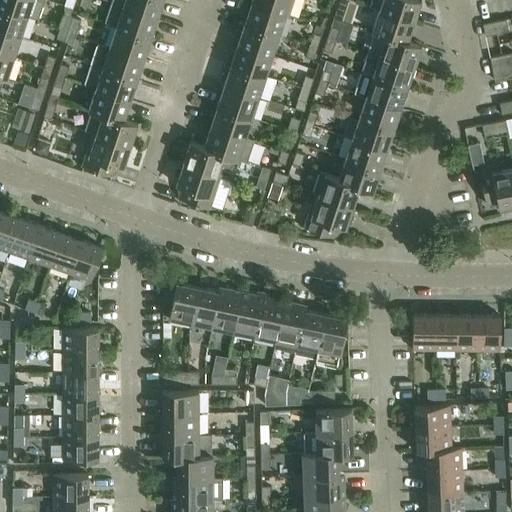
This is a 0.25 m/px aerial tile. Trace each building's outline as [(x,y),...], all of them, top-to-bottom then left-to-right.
[(0,0),(0,6),(27,15),(39,19),(45,0),(0,0)] [(112,0),(112,2),(157,17),(162,0),(112,0)] [(252,0),(251,3),(286,14),(285,15),(288,16),(293,0),(252,0)] [(339,0),(336,9),(345,12),(348,0),(339,0)] [(372,0),(370,7),(380,10),(414,21),(420,2),(421,0),(372,0)] [(105,22),(116,26),(151,37),(157,17),(112,2),(105,22)] [(251,3),(245,23),(279,34),(285,15),(286,14),(251,3)] [(64,14),(60,26),(69,29),(73,17),(70,16),(72,7),(65,5),(65,6),(64,14)] [(0,6),(0,29),(20,36),(27,15),(0,6)] [(373,31),(375,32),(386,36),(386,35),(407,42),(407,40),(414,21),(380,10),(373,31)] [(73,17),(69,29),(76,32),(80,19),(73,17)] [(482,25),(485,37),(509,31),(506,19),(482,25)] [(245,23),(238,43),(272,55),(279,34),(245,23)] [(56,38),(65,41),(69,29),(60,26),(56,38)] [(116,26),(110,47),(144,58),(151,37),(116,26)] [(331,26),(327,38),(335,40),(339,28),(331,26)] [(0,29),(0,52),(14,57),(20,36),(0,29)] [(65,41),(73,44),(76,32),(69,29),(65,41)] [(313,32),(309,44),(317,47),(321,35),(313,32)] [(375,32),(368,52),(414,67),(420,48),(421,48),(422,45),(420,45),(407,40),(407,42),(386,35),(386,36),(375,32)] [(331,52),(335,40),(327,38),(323,50),(331,52)] [(98,43),(91,64),(137,79),(144,58),(110,47),(109,47),(98,43)] [(238,43),(231,64),(265,75),(272,55),(238,43)] [(313,59),(317,47),(309,44),(305,57),(313,59)] [(0,76),(4,78),(6,79),(14,57),(0,52),(0,76)] [(361,71),(373,76),(407,87),(414,67),(368,52),(361,71)] [(511,52),(490,57),(492,69),(511,64),(511,52)] [(48,55),(44,67),(52,69),(56,57),(48,55)] [(61,63),(57,75),(65,78),(69,66),(61,63)] [(85,84),(96,88),(130,99),(137,79),(91,64),(85,84)] [(231,64),(224,85),(258,96),(265,75),(231,64)] [(511,64),(492,69),(495,80),(511,76),(511,64)] [(44,67),(37,87),(45,90),(48,81),(52,69),(44,67)] [(323,69),(319,81),(327,84),(331,72),(323,69)] [(57,75),(50,95),(59,98),(65,78),(57,75)] [(306,75),(302,87),(309,90),(313,78),(306,75)] [(373,76),(366,97),(400,108),(407,87),(373,76)] [(315,93),(323,96),(327,84),(319,81),(315,93)] [(224,85),(217,105),(252,117),(258,96),(224,85)] [(31,108),(38,110),(39,110),(45,90),(37,87),(31,108)] [(298,99),(305,102),(306,102),(309,90),(302,87),(298,99)] [(89,110),(91,111),(102,114),(103,113),(123,120),(124,119),(130,99),(96,88),(89,110)] [(44,116),(52,119),(59,98),(50,95),(44,116)] [(366,97),(359,117),(393,129),(400,108),(366,97)] [(501,114),(511,112),(511,99),(499,102),(501,114)] [(217,105),(211,126),(245,138),(252,117),(217,105)] [(12,126),(12,127),(18,129),(25,109),(18,107),(12,126)] [(25,109),(18,129),(28,132),(34,112),(25,109)] [(310,110),(306,122),(314,125),(318,113),(310,110)] [(93,132),(96,133),(96,134),(130,145),(137,123),(124,119),(123,120),(103,113),(102,114),(91,111),(85,129),(93,132)] [(291,117),(288,129),(296,132),(300,120),(291,117)] [(359,117),(353,138),(387,149),(393,129),(359,117)] [(508,132),(506,120),(482,124),(485,136),(508,132)] [(302,134),(310,137),(314,125),(306,122),(302,134)] [(204,145),(204,147),(224,154),(224,155),(235,158),(247,162),(254,141),(245,138),(211,126),(204,145)] [(284,141),(292,144),(296,132),(288,129),(284,141)] [(18,131),(14,143),(25,147),(29,135),(18,131)] [(124,164),(130,145),(96,134),(96,133),(93,132),(82,166),(112,175),(116,164),(122,166),(122,167),(123,167),(124,164)] [(353,138),(346,159),(380,170),(387,149),(353,138)] [(39,139),(35,150),(47,154),(51,143),(39,139)] [(190,141),(183,163),(218,174),(218,173),(221,165),(232,169),(235,158),(224,155),(224,154),(204,147),(204,145),(190,141)] [(281,149),(277,162),(285,164),(289,152),(281,149)] [(292,164),(300,166),(304,154),(296,151),(292,164)] [(339,178),(339,179),(360,186),(359,187),(373,191),(380,170),(346,159),(339,178)] [(221,174),(218,173),(218,174),(183,163),(177,181),(176,184),(177,185),(177,184),(184,187),(180,198),(210,208),(221,174)] [(511,168),(502,170),(501,164),(478,168),(486,204),(498,202),(499,207),(511,204),(511,168)] [(258,178),(266,181),(270,169),(263,166),(258,178)] [(273,180),(286,184),(288,176),(276,172),(273,180)] [(322,172),(315,194),(353,207),(359,187),(360,186),(339,179),(339,178),(322,172)] [(272,183),(268,197),(278,200),(282,186),(272,183)] [(346,225),(353,207),(315,194),(305,227),(334,237),(338,225),(345,227),(345,228),(346,228),(347,225),(346,225)] [(3,212),(0,218),(0,258),(5,261),(8,251),(13,253),(25,220),(3,212)] [(245,214),(242,221),(243,222),(252,224),(255,215),(248,213),(245,214)] [(25,220),(13,253),(32,260),(45,226),(25,220)] [(45,226),(32,260),(52,266),(64,233),(45,226)] [(64,233),(52,266),(71,273),(84,240),(64,233)] [(84,240),(71,273),(91,280),(102,247),(84,240)] [(169,317),(191,321),(198,287),(199,287),(176,282),(169,317)] [(198,287),(191,321),(212,326),(220,291),(199,287),(198,287)] [(220,291),(212,326),(234,330),(242,291),(224,287),(223,292),(220,291)] [(242,291),(234,330),(255,335),(263,295),(242,291)] [(263,295),(255,335),(276,339),(284,300),(263,295)] [(28,298),(25,308),(33,311),(37,301),(28,298)] [(284,300),(276,339),(274,347),(295,352),(304,309),(301,308),(302,304),(284,300)] [(37,301),(33,311),(42,314),(46,304),(37,301)] [(304,309),(295,352),(296,352),(295,353),(315,358),(316,358),(325,313),(304,309)] [(91,311),(81,311),(81,321),(81,322),(91,322),(91,321),(91,311)] [(316,358),(315,358),(315,360),(337,365),(347,318),(325,313),(316,358)] [(413,314),(412,347),(412,349),(437,349),(435,314),(413,314)] [(435,314),(437,349),(457,349),(457,314),(435,314)] [(457,314),(457,349),(479,350),(479,314),(457,314)] [(479,314),(479,350),(500,350),(500,315),(479,314)] [(0,319),(0,328),(10,328),(10,319),(0,319)] [(63,327),(63,350),(98,350),(98,328),(63,327)] [(0,328),(0,337),(9,338),(10,328),(0,328)] [(15,340),(15,359),(25,359),(25,341),(15,340)] [(63,350),(63,373),(98,372),(98,350),(63,350)] [(0,362),(0,370),(9,371),(9,362),(0,362)] [(0,370),(0,380),(9,381),(9,371),(0,370)] [(162,384),(189,384),(189,371),(162,371),(162,384)] [(189,371),(189,384),(199,384),(199,371),(189,371)] [(63,373),(63,394),(98,393),(98,372),(63,373)] [(265,392),(265,394),(265,405),(283,404),(286,404),(286,391),(288,384),(288,382),(289,378),(268,374),(268,378),(266,387),(265,392)] [(211,375),(211,384),(224,384),(224,375),(211,375)] [(224,375),(224,384),(236,384),(236,375),(224,375)] [(255,375),(253,384),(266,387),(268,378),(255,375)] [(24,384),(15,384),(14,384),(14,402),(24,402),(24,384)] [(470,388),(470,398),(479,397),(479,387),(470,388)] [(479,387),(479,397),(489,397),(488,387),(479,387)] [(309,390),(309,404),(335,402),(334,389),(309,390)] [(427,390),(427,399),(437,399),(437,389),(427,390)] [(437,389),(437,399),(446,399),(445,389),(437,389)] [(163,390),(163,413),(199,413),(199,390),(163,390)] [(245,403),(254,403),(253,390),(244,390),(245,403)] [(299,391),(299,404),(309,404),(309,390),(299,391)] [(63,394),(63,414),(98,415),(98,393),(63,394)] [(0,405),(0,413),(8,414),(8,406),(0,405)] [(415,406),(415,428),(450,427),(450,405),(415,406)] [(315,409),(316,432),(352,431),(351,408),(315,409)] [(260,411),(260,424),(269,424),(269,411),(260,411)] [(0,413),(0,424),(8,424),(8,414),(0,413)] [(163,413),(163,434),(199,434),(199,413),(163,413)] [(14,414),(14,427),(23,427),(23,414),(14,414)] [(63,414),(63,437),(98,437),(98,415),(63,414)] [(494,416),(494,425),(504,425),(503,415),(494,416)] [(245,422),(245,434),(254,434),(254,421),(245,422)] [(494,434),(504,434),(504,425),(494,425),(494,434)] [(14,427),(14,436),(23,436),(23,427),(14,427)] [(426,450),(451,448),(450,427),(415,428),(416,450),(426,450)] [(304,433),(305,453),(317,452),(317,453),(338,453),(339,454),(353,453),(352,431),(316,432),(304,433)] [(163,457),(177,457),(177,456),(198,456),(199,455),(212,455),(212,434),(199,434),(163,434),(163,457)] [(254,447),(254,434),(245,434),(246,447),(254,447)] [(14,436),(14,445),(23,445),(23,436),(14,436)] [(98,459),(98,437),(63,437),(63,459),(98,459)] [(260,443),(261,455),(269,455),(269,442),(260,443)] [(426,450),(427,471),(462,469),(461,447),(451,448),(426,450)] [(303,453),(304,476),(344,474),(344,473),(339,473),(338,454),(339,454),(338,453),(317,453),(317,452),(305,453),(303,453)] [(172,476),(172,477),(213,477),(213,455),(212,455),(199,455),(198,456),(177,456),(177,457),(177,476),(172,476)] [(270,468),(269,455),(261,455),(261,468),(270,468)] [(494,459),(495,468),(505,467),(505,458),(494,459)] [(246,465),(246,477),(255,477),(255,465),(246,465)] [(505,477),(505,467),(495,468),(495,477),(505,477)] [(427,471),(428,492),(463,491),(462,469),(427,471)] [(53,474),(53,498),(88,498),(88,474),(53,474)] [(304,476),(304,497),(345,496),(344,474),(304,476)] [(172,499),(213,499),(223,499),(223,487),(223,477),(213,477),(172,477),(172,499)] [(246,477),(246,490),(246,499),(255,499),(255,477),(246,477)] [(261,486),(261,499),(270,499),(270,485),(261,486)] [(13,487),(13,497),(22,497),(22,487),(13,487)] [(463,511),(463,491),(428,492),(428,511),(463,511)] [(304,497),(304,511),(345,511),(345,496),(304,497)] [(13,497),(13,506),(22,506),(22,497),(13,497)] [(53,498),(53,511),(88,511),(88,498),(53,498)] [(172,499),(172,511),(213,511),(213,499),(172,499)] [(270,511),(270,499),(261,499),(262,511),(270,511)]
